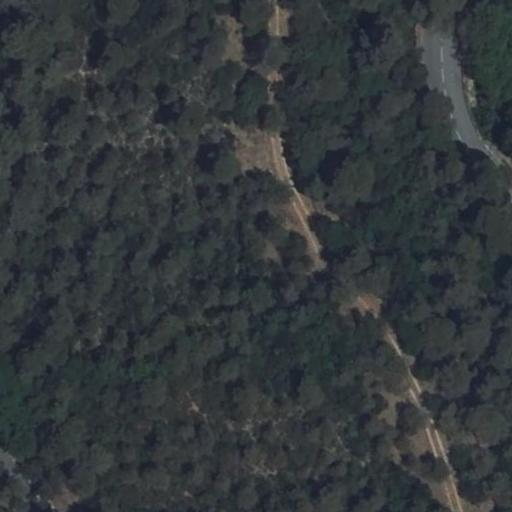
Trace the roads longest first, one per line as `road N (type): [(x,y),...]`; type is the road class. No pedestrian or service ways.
road 1 (track): [(457,511),(400,359),(286,179),(273,0)]
road 2 (secondary): [(442,0),(447,94),(461,136),(511,203)]
